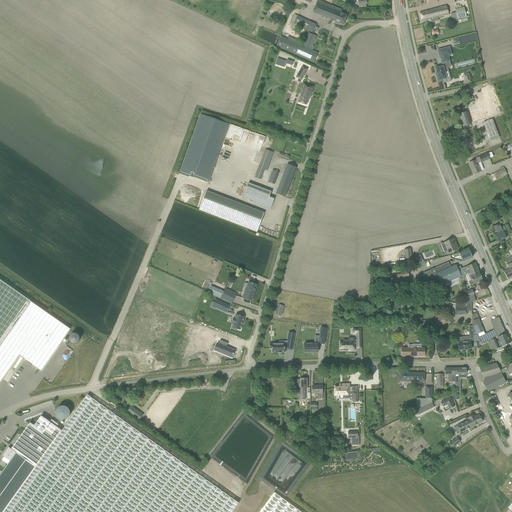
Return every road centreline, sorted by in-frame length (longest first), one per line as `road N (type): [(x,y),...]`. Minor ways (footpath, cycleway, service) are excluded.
road 1 (unclassified): [(252,365),(342,42),(362,24),(402,20)]
road 2 (tertiary): [(511,324),(431,131),(402,20)]
road 3 (unclassified): [(252,365),(471,362)]
